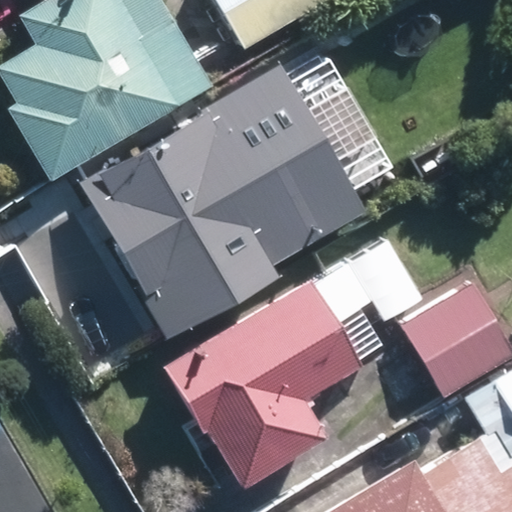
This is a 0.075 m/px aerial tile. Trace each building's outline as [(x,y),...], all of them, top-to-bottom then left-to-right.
[(128,0),(52,0),(0,35),(0,126),(34,177),(181,78),(128,0)] [(205,0),(228,35),(283,0),(205,0)] [(219,115),(61,214),(133,329),(292,229),(219,115)] [(372,240),(158,375),(217,468),(292,421),(267,382),(367,319),(417,397),(498,345),(446,263),(403,289),(372,240)] [(511,511),(511,469),(486,424),(331,511),(511,511)]
